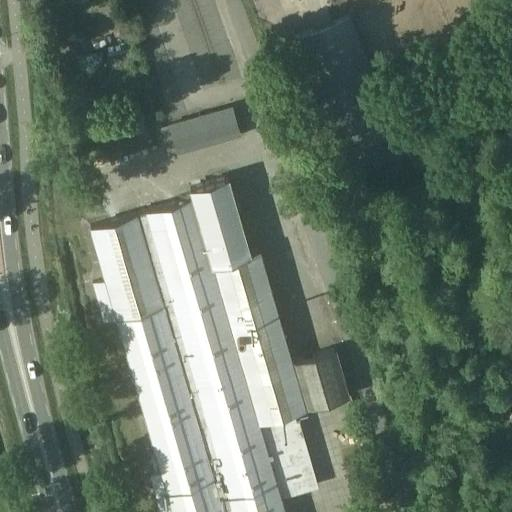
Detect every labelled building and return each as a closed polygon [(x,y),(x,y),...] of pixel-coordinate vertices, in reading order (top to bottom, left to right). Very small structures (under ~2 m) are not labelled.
[(394,133),(350,17),(294,38),(338,154),(394,133)] [(58,41),(56,21),(42,23),(44,43),(58,41)] [(138,89),(130,50),(106,55),(115,94),(138,89)] [(226,94),(161,110),(169,140),(234,124),(226,94)] [(143,127),(136,102),(103,110),(110,136),(143,127)] [(79,115),(83,129),(102,124),(98,111),(79,115)] [(160,468),(149,471),(160,511),(283,511),(279,496),(316,485),(296,416),(306,413),(304,406),(347,393),(334,348),(291,360),(259,248),(250,251),(228,175),(189,186),(192,195),(90,224),(105,277),(92,281),(102,318),(115,315),(160,468)]
